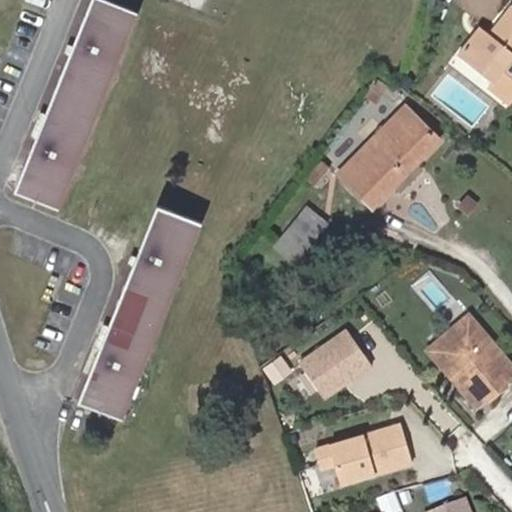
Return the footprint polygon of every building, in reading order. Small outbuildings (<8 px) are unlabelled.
[(15,188),(58,206),(137,11),(109,0),(91,0),(17,181),(15,188)] [(479,27),(457,55),(492,82),(489,86),(509,101),(511,96),(511,6),(489,34),(479,27)] [(406,105),(340,171),(374,204),(439,139),(406,105)] [(305,188),(299,196),(307,203),(275,243),(294,260),(327,221),(315,210),(321,202),(305,188)] [(126,287),(82,399),(124,416),(201,221),(158,204),(126,287)] [(486,398),(489,400),(506,385),(504,382),(511,375),(511,366),(469,316),(450,332),(456,338),(434,357),(445,370),(452,372),(456,378),(457,384),(476,406),(486,398)] [(346,330),(298,363),(322,398),(370,365),(346,330)] [(456,338),(450,332),(428,350),(434,357),(456,338)] [(445,370),(457,384),(456,378),(452,372),(445,370)] [(400,423),(314,448),(319,468),(334,463),(340,483),(412,462),(400,423)] [(425,511),(468,511),(463,498),(425,511)]
